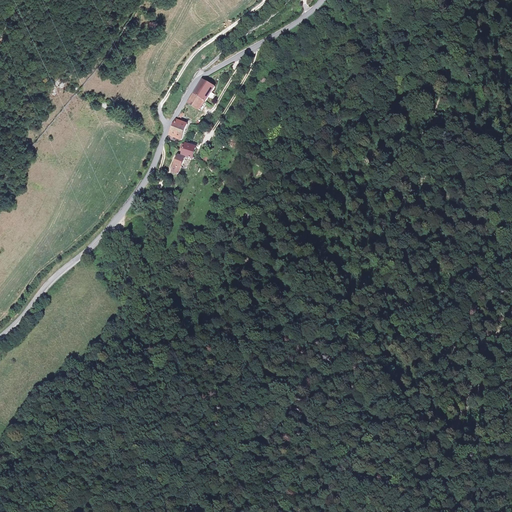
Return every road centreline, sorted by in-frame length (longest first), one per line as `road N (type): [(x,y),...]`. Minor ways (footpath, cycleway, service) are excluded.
road 1 (tertiary): [(0,337),(116,221),(168,127)]
road 2 (tertiary): [(168,127),(199,78),(323,0)]
road 3 (unclassified): [(265,0),(188,60),(159,108),(168,127)]
